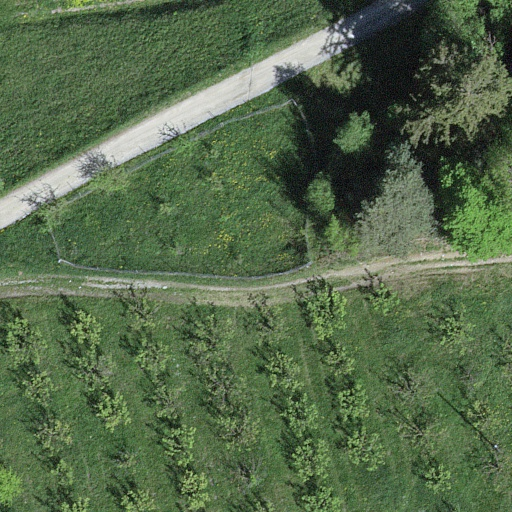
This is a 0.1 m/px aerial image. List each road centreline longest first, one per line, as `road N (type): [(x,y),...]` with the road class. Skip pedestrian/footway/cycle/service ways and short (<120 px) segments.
road 1 (track): [(0,295),(51,289),(242,296),(511,257)]
road 2 (track): [(386,0),(0,219)]
